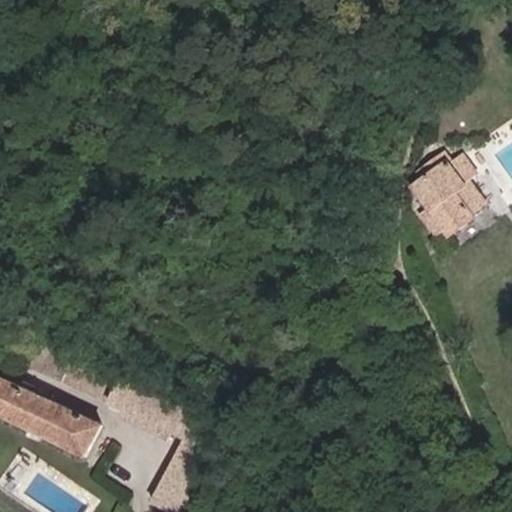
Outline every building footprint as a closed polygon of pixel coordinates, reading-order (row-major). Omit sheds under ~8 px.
[(444,166),(435,155),(420,166),(427,176),(416,185),(430,203),(420,211),(438,235),(448,228),(452,233),(472,218),(468,213),(478,206),(448,164),(444,166)] [(38,356),(68,374),(79,352),(50,335),(38,356)] [(122,377),(79,352),(68,374),(113,397),(122,377)] [(23,387),(0,376),(0,412),(85,455),(101,425),(48,398),(53,389),(44,384),(42,388),(39,395),(23,387)] [(154,499),(175,511),(195,511),(202,496),(198,492),(219,451),(189,433),(195,418),(122,377),(113,397),(127,405),(123,412),(168,437),(173,430),(186,437),(154,499)] [(39,395),(42,388),(27,380),(23,387),(39,395)]
